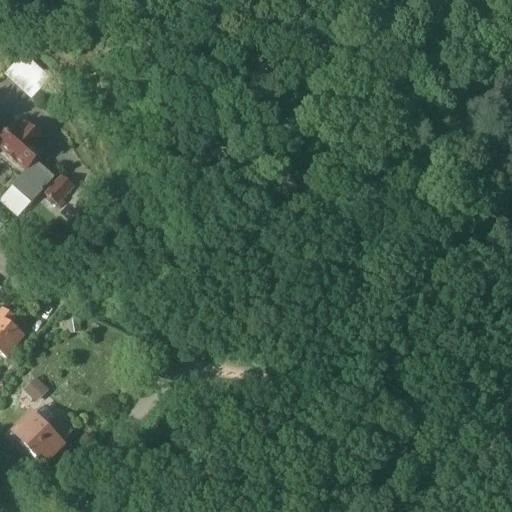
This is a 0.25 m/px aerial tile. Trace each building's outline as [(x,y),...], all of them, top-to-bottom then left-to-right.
[(25,58),(6,78),(33,102),(51,82),(25,58)] [(24,128),(19,134),(14,129),(0,145),(0,154),(26,177),(34,167),(44,156),(39,151),(44,146),(24,128)] [(53,184),(34,167),(12,193),(31,209),(53,184)] [(61,182),(45,200),(57,210),(58,209),(61,212),(64,208),(61,206),(73,192),(61,182)] [(16,323),(2,312),(0,314),(0,356),(7,362),(24,340),(11,330),(16,323)] [(36,382),(25,395),(38,407),(50,393),(36,382)] [(47,433),(33,419),(12,440),(42,470),(63,449),(61,447),(70,439),(55,424),(47,433)]
